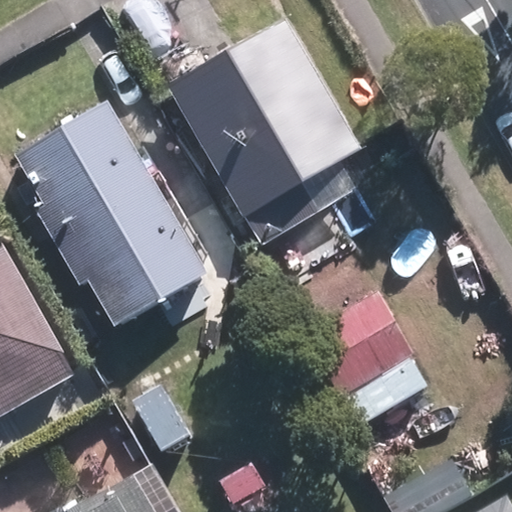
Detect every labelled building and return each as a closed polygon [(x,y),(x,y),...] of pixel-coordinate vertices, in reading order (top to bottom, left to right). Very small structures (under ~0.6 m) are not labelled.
[(243,213),(246,212),(260,237),(312,207),(296,179),(357,144),(281,11),(164,79),(243,213)] [(205,266),(106,95),(12,150),(111,319),(205,266)] [(0,403),(68,366),(0,246),(0,403)] [(357,421),(429,379),(413,351),(376,288),(304,330),(339,393),(357,421)] [(69,417),(110,393),(96,369),(55,393),(69,417)] [(219,479),(233,502),(264,483),(251,461),(219,479)] [(162,511),(136,467),(60,511),(162,511)] [(511,511),(511,503),(507,495),(476,511),(511,511)]
